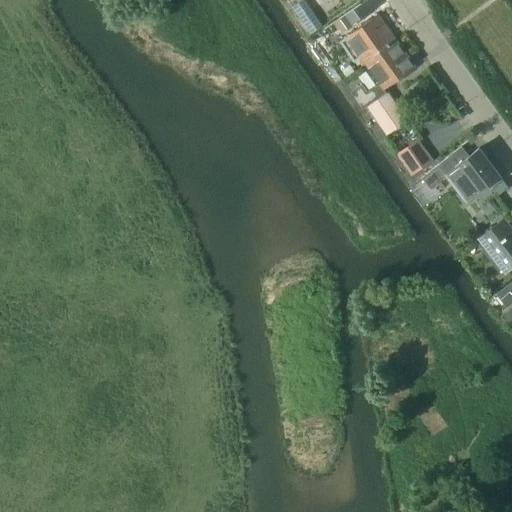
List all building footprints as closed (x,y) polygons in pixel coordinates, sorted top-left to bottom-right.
[(304,0),(302,0),(292,7),(309,33),(321,25),(304,0)] [(353,10),(334,23),(340,33),(360,19),(353,10)] [(356,29),(340,40),(354,60),(356,58),(370,49),(373,54),(395,39),(383,22),(382,22),(377,14),(356,29)] [(370,49),(356,58),(364,69),(368,66),(382,88),(414,66),(395,39),(373,54),(370,49)] [(367,106),(386,133),(407,119),(388,92),(367,106)] [(461,146),(421,176),(430,187),(447,174),(468,201),(500,176),(478,146),(467,154),(461,146)] [(511,266),(511,226),(504,215),(477,236),(504,272),(511,266)] [(511,276),(498,287),(506,299),(511,294),(511,276)]
